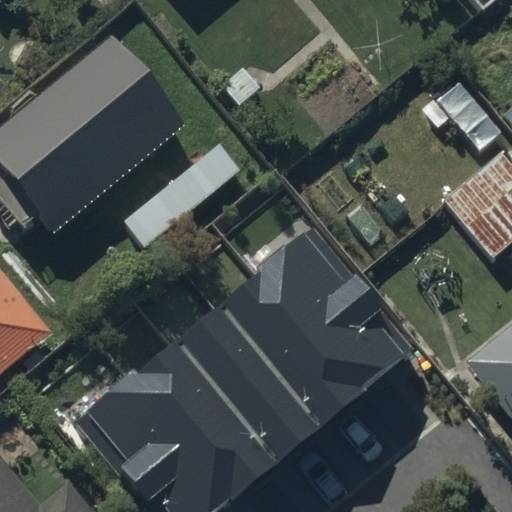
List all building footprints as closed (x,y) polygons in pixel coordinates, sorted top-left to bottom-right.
[(0,109),(0,199),(45,252),(197,124),(108,19),(0,109)] [(511,106),(501,116),(511,130),(511,106)] [(511,239),(511,143),(511,141),(440,201),(489,259),(511,239)] [(234,172),(213,147),(120,223),(140,248),(234,172)] [(266,349),(203,401),(294,511),(353,511),(364,504),(367,508),(406,476),(390,457),(411,440),(357,374),(390,347),(321,264),(246,326),(266,349)] [(0,372),(46,334),(0,279),(0,372)] [(511,320),(461,362),(511,423),(511,320)] [(0,460),(0,511),(91,511),(65,480),(35,504),(0,460)] [(234,511),(224,500),(209,511),(234,511)]
